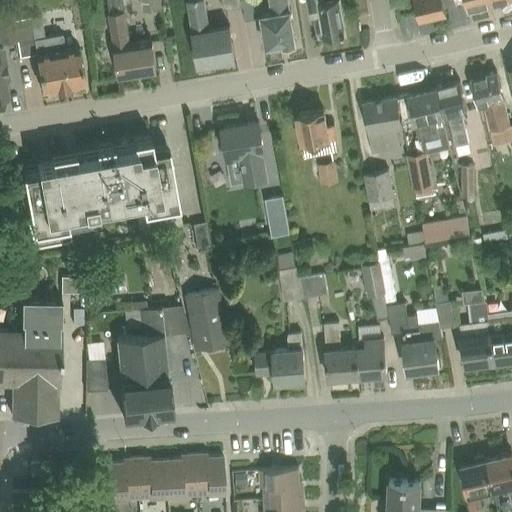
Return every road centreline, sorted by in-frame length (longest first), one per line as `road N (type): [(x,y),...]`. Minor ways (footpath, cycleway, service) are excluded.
road 1 (residential): [(0,127),(386,58)]
road 2 (residential): [(0,431),(335,414)]
road 3 (residential): [(335,414),(511,400)]
road 4 (residential): [(386,58),(511,29)]
